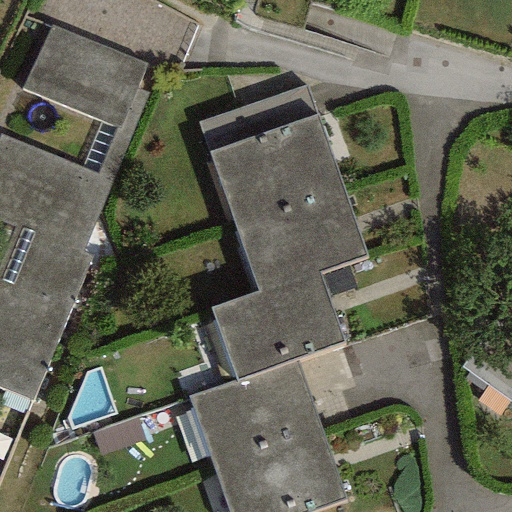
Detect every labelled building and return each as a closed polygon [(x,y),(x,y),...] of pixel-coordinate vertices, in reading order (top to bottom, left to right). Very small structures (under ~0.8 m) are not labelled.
[(0,389),(29,402),(90,257),(80,253),(146,94),(135,90),(144,64),(50,26),(19,89),(99,123),(115,129),(96,174),(81,168),(0,135),(0,222),(12,228),(0,257),(0,389)] [(315,114),(305,87),(198,124),(208,151),(315,114)] [(315,114),(208,151),(233,225),(341,187),(315,114)] [(115,129),(99,123),(81,168),(96,174),(115,129)] [(341,187),(233,225),(257,293),(317,272),(365,255),(341,187)] [(295,360),(342,344),(317,272),(257,293),(209,310),(234,382),(295,360)] [(511,396),(511,326),(499,317),(462,367),(487,385),(510,400),(511,396)] [(321,434),(295,360),(234,382),(187,398),(212,472),(321,434)] [(510,400),(487,385),(476,402),(499,416),(510,400)] [(311,511),(343,501),(321,434),(212,472),(227,511),(311,511)]
